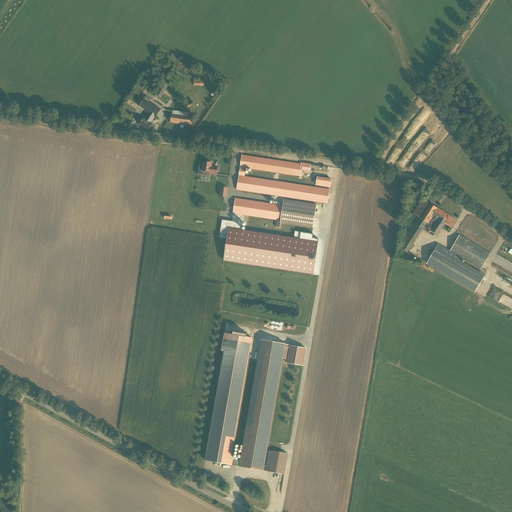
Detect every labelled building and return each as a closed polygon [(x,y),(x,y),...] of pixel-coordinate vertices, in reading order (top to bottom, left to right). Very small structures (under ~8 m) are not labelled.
[(164,82),(156,94),(160,96),(168,85),(164,82)] [(145,96),(143,99),(138,106),(148,113),(144,119),(143,118),(139,124),(147,130),(148,130),(152,124),(150,123),(152,120),(150,118),(152,115),(155,117),(161,109),(153,104),(150,102),(149,103),(147,102),(150,98),(145,96)] [(187,108),(193,104),(190,100),(184,103),(187,108)] [(188,116),(188,113),(183,112),(183,115),(172,114),(171,114),(170,122),(190,125),(191,116),(188,116)] [(301,164),(242,155),(240,167),(237,190),(328,204),(330,190),(244,177),(246,168),(302,177),(302,171),(310,172),(311,164),(301,163),(301,164)] [(216,175),(217,172),(218,167),(211,166),(212,163),(204,162),(202,172),(211,174),(216,175)] [(330,187),(331,179),(317,177),(316,185),(330,187)] [(277,220),(276,227),(280,228),(280,225),(280,223),(313,228),(316,205),(284,200),(283,206),(235,199),(233,213),(277,220)] [(407,253),(410,248),(422,229),(424,230),(426,227),(438,235),(442,228),(445,224),(452,228),(457,221),(430,204),(422,199),(413,214),(418,217),(398,247),(407,253)] [(228,235),(224,261),(313,274),(318,242),(241,230),(229,228),(228,235)] [(490,253),(459,235),(450,251),(438,244),(426,265),(474,293),(478,287),(484,276),(458,261),(460,258),(481,269),(490,253)] [(205,460),(240,466),(284,474),(288,454),(269,451),(267,466),(264,465),(273,418),(283,358),(288,359),(287,363),(303,366),(306,348),(290,345),(261,341),(241,461),(231,459),(251,340),(252,340),(246,339),(247,336),(233,334),(233,337),(224,335),(221,351),(225,351),(206,460),(205,460)]
